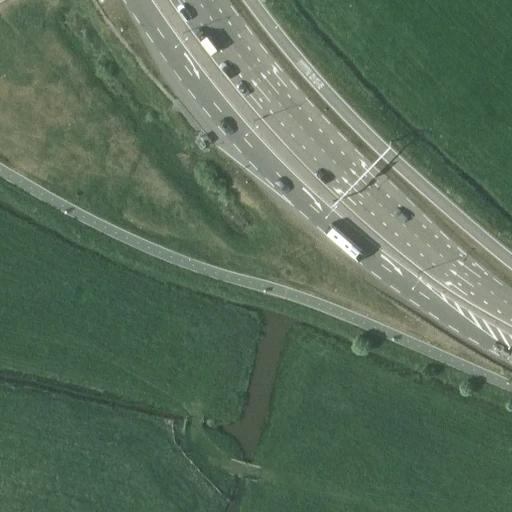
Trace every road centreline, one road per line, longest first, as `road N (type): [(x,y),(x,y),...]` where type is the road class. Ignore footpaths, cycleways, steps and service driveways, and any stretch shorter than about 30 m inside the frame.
road 1 (primary): [(140,0),(232,124),(280,174),(389,270),(511,354)]
road 2 (primary): [(511,307),(368,195),(249,70),(197,0)]
